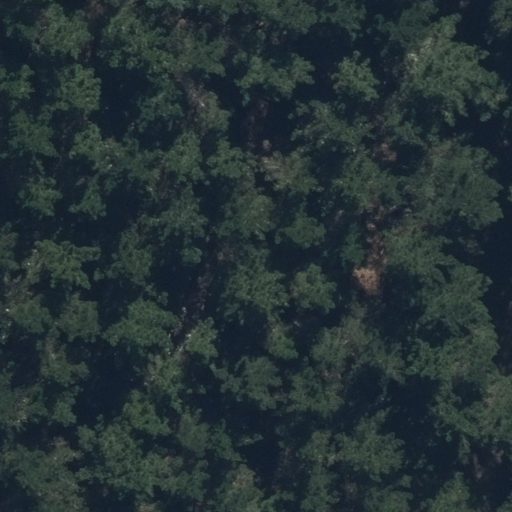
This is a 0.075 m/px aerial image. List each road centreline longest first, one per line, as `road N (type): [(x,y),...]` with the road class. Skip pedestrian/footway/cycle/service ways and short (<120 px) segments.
road 1 (track): [(488,258),(452,0)]
road 2 (track): [(511,460),(488,258)]
